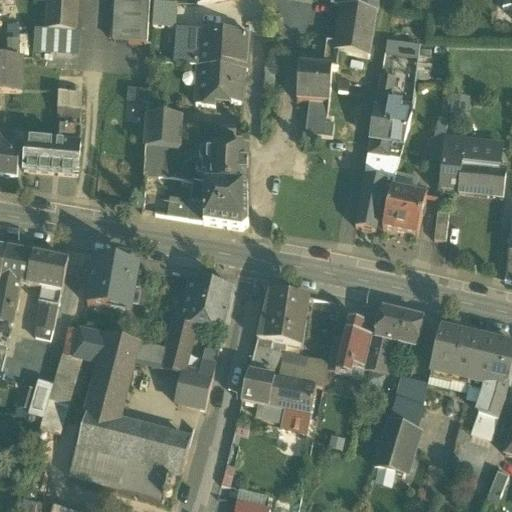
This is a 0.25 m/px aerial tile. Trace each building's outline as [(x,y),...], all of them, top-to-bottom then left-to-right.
[(78,0),(48,0),(46,33),(75,35),(78,0)] [(149,0),(116,0),(114,45),(147,48),(149,0)] [(221,0),(200,0),(202,8),(222,4),(221,0)] [(378,0),(338,0),(337,10),(342,11),(376,16),(378,0)] [(511,0),(502,0),(502,13),(511,13),(511,0)] [(376,16),(342,11),(336,48),(335,58),(339,58),(369,63),(376,16)] [(226,35),(179,31),(177,67),(196,69),(198,69),(221,71),(226,35)] [(75,35),(46,33),(35,32),(33,56),(73,59),(75,35)] [(250,38),(226,35),(221,71),(243,73),(245,73),(250,38)] [(336,48),(325,46),(322,72),(331,73),(337,73),(339,58),(335,58),(336,48)] [(420,48),(399,46),(396,71),(417,74),(420,48)] [(23,61),(0,60),(0,97),(22,97),(23,61)] [(275,66),(264,66),(263,93),(273,93),(275,66)] [(221,71),(198,69),(194,109),(213,111),(214,103),(228,104),(228,106),(239,108),(243,73),(221,71)] [(322,72),(299,72),(296,106),(308,106),(328,106),(331,73),(322,72)] [(337,73),(331,73),(328,106),(327,118),(360,120),(366,73),(337,73)] [(392,84),(381,82),(376,114),(398,116),(399,108),(388,107),(392,84)] [(82,97),(58,95),(58,112),(81,114),(82,97)] [(328,106),(308,106),(304,139),(332,143),(333,129),(326,128),(327,118),(328,106)] [(81,114),(58,112),(57,121),(81,122),(81,114)] [(398,116),(376,114),(371,143),(391,146),(404,148),(412,118),(398,116)] [(180,124),(148,122),(146,150),(168,152),(169,152),(179,153),(180,124)] [(80,131),(65,130),(64,145),(79,147),(80,131)] [(14,138),(0,136),(0,150),(13,153),(14,138)] [(445,144),(431,140),(426,163),(441,168),(445,144)] [(27,142),(25,175),(52,176),(54,145),(37,143),(27,142)] [(391,146),(371,143),(369,158),(388,161),(391,146)] [(463,146),(445,144),(441,168),(460,170),(463,146)] [(64,145),(54,145),(52,176),(76,178),(80,147),(79,147),(64,145)] [(500,151),(463,146),(460,170),(458,185),(457,197),(502,203),(506,177),(497,175),(500,151)] [(0,150),(0,178),(17,181),(19,154),(13,153),(0,150)] [(168,152),(146,150),(144,180),(167,181),(169,152),(168,152)] [(230,155),(207,153),(207,154),(204,154),(200,157),(200,165),(203,168),(206,168),(205,188),(247,189),(249,153),(230,153),(230,155)] [(388,161),(369,158),(356,230),(375,234),(384,199),(390,200),(391,193),(399,164),(388,161)] [(460,170),(441,168),(440,183),(458,185),(460,170)] [(247,189),(205,188),(205,198),(204,209),(204,227),(242,233),(248,228),(247,189)] [(157,192),(143,190),(142,216),(155,219),(157,192)] [(425,200),(391,193),(390,200),(383,231),(417,239),(425,200)] [(205,198),(191,196),(190,207),(204,209),(205,198)] [(190,207),(189,207),(188,207),(186,224),(204,227),(204,209),(190,207)] [(435,245),(447,246),(449,219),(437,218),(435,245)] [(34,258),(7,252),(0,283),(20,287),(27,289),(34,258)] [(68,265),(34,258),(27,289),(62,296),(68,265)] [(137,271),(93,264),(86,308),(130,316),(137,271)] [(234,291),(190,281),(182,316),(196,319),(194,328),(224,335),(234,291)] [(20,287),(0,283),(0,324),(10,327),(10,326),(16,300),(17,300),(20,287)] [(309,302),(275,296),(273,296),(271,297),(269,299),(258,344),(273,346),(301,351),(309,302)] [(59,311),(43,307),(36,341),(51,344),(54,334),(59,311)] [(423,322),(382,311),(374,341),(393,346),(416,351),(423,322)] [(182,316),(175,314),(165,353),(166,353),(187,358),(194,328),(196,319),(182,316)] [(349,324),(347,335),(346,335),(346,336),(345,343),(344,350),(341,364),(342,364),(338,378),(351,381),(351,379),(350,379),(352,371),(364,374),(372,341),(360,338),(363,328),(364,326),(349,323),(348,324),(349,324)] [(10,327),(0,324),(0,350),(7,352),(12,327),(10,326),(10,327)] [(80,334),(68,332),(62,359),(74,362),(80,334)] [(481,342),(441,332),(430,375),(471,385),(472,379),(481,342)] [(107,340),(80,334),(74,362),(82,364),(100,368),(107,340)] [(100,368),(87,418),(112,425),(117,408),(122,410),(133,367),(138,347),(107,340),(100,368)] [(345,343),(334,340),(328,365),(327,375),(338,378),(342,364),(341,364),(344,350),(345,343)] [(393,346),(374,341),(372,340),(372,341),(364,374),(385,379),(393,346)] [(511,375),(511,349),(481,342),(472,379),(495,384),(509,387),(511,375)] [(273,346),(258,344),(249,377),(266,381),(271,356),(273,346)] [(165,353),(138,347),(133,367),(162,374),(162,372),(166,353),(165,353)] [(187,358),(166,353),(162,372),(176,375),(184,371),(187,358)] [(218,358),(205,355),(203,364),(216,367),(218,358)] [(282,358),(271,356),(266,381),(275,383),(276,383),(282,358)] [(74,362),(62,359),(53,390),(43,422),(42,428),(62,433),(82,364),(74,362)] [(203,364),(202,364),(198,380),(213,383),(216,367),(203,364)] [(198,380),(185,377),(178,409),(205,415),(213,383),(198,380)] [(266,381),(249,377),(242,406),(269,411),(275,383),(266,381)] [(410,382),(400,380),(395,402),(422,410),(428,388),(425,387),(410,383),(410,382)] [(276,383),(275,383),(269,411),(310,419),(316,391),(276,383)] [(495,384),(491,399),(486,397),(478,418),(498,424),(505,404),(509,387),(495,384)] [(53,390),(39,386),(36,395),(30,415),(29,418),(43,422),(53,390)] [(36,395),(24,391),(18,411),(30,415),(36,395)] [(112,425),(87,418),(77,453),(78,453),(168,476),(181,480),(191,444),(112,425)] [(418,435),(388,426),(376,467),(374,470),(405,478),(418,435)] [(168,476),(78,453),(70,483),(159,507),(168,476)] [(395,477),(378,473),(375,487),(392,491),(395,477)] [(507,480),(496,476),(488,498),(498,502),(507,480)]
